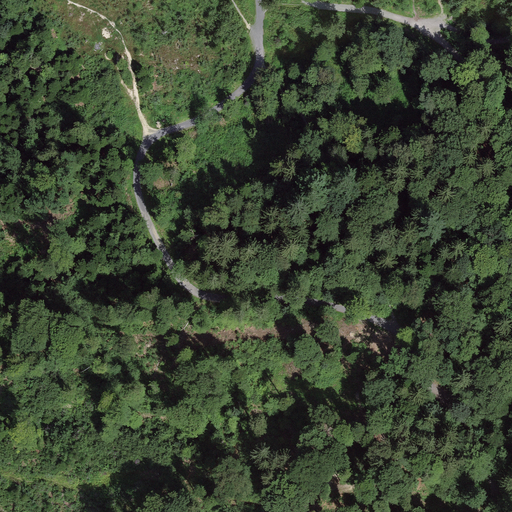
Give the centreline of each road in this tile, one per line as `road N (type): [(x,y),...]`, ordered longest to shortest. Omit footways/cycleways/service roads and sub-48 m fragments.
road 1 (track): [(397,325),(302,300),(223,298),(184,271),(144,186),(145,161),(156,136),(235,96),(261,61)]
road 2 (track): [(511,275),(484,91)]
road 3 (track): [(443,397),(506,511)]
